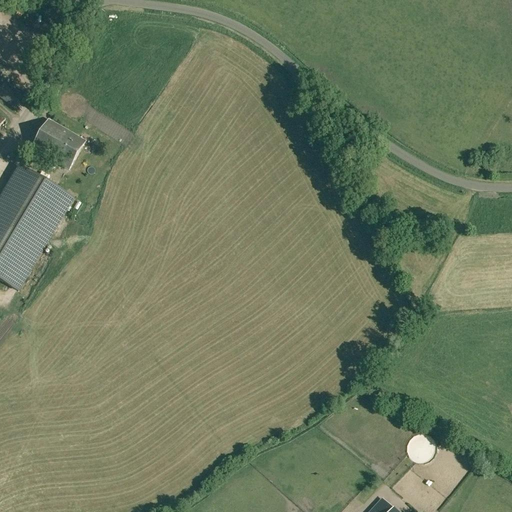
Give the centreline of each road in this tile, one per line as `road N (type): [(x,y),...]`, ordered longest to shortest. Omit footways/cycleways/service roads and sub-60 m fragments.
road 1 (unclassified): [(99,1),(180,10),(236,28),(405,158),(460,183),(511,189)]
road 2 (unclassified): [(0,142),(99,1)]
